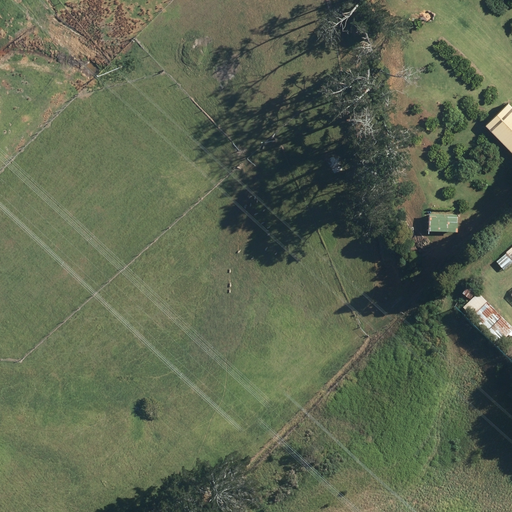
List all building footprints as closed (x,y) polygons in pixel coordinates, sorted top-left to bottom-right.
[(511,103),(510,101),(486,124),(511,150),(511,103)] [(440,211),(436,215),(447,227),(452,223),(440,211)] [(511,247),(482,274),(490,283),(511,263),(511,247)] [(468,286),(462,294),(471,300),(476,292),(468,286)] [(511,333),(511,327),(479,293),(465,306),(502,343),(511,333)]
